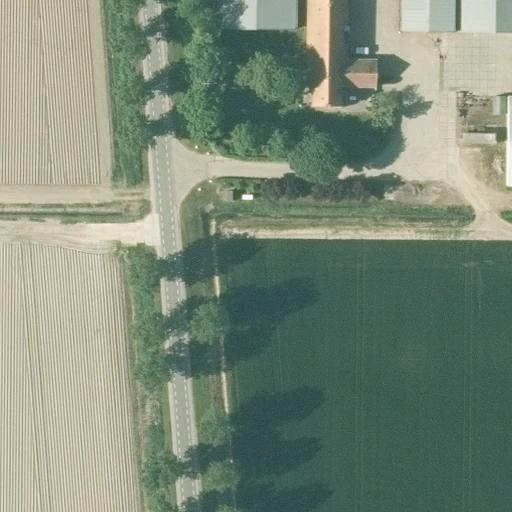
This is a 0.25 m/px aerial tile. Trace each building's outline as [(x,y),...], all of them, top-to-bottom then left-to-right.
[(345,0),(398,0),(398,33),(511,34),(511,0),(212,0),(213,30),(294,31),(294,27),(306,27),(305,80),(311,80),(310,108),(328,109),(328,110),(338,110),(339,110),(339,89),(374,89),(375,63),(345,62),(345,45),(346,45),(347,28),(345,28),(345,0)] [(365,31),(352,32),(353,50),(366,50),(365,31)] [(472,59),(458,58),(457,90),(471,90),(472,59)] [(478,82),(477,94),(506,95),(507,83),(478,82)] [(503,128),(468,128),(468,139),(503,139),(503,128)] [(464,177),(472,197),(495,188),(488,168),(464,177)]
